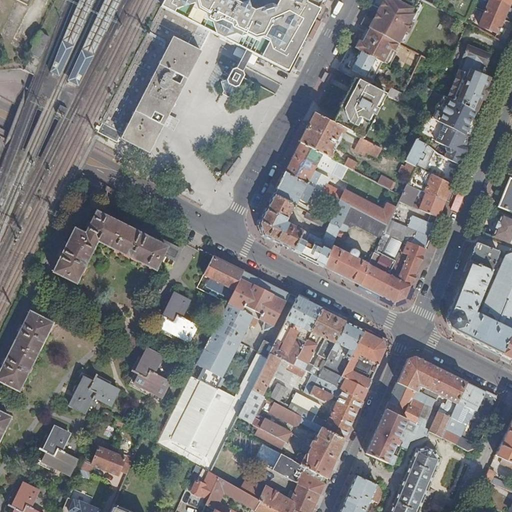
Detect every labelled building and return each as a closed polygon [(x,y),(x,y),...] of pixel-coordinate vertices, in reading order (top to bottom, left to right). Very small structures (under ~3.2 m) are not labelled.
[(77,0),(58,43),(70,48),(92,0),(77,0)] [(118,0),(102,0),(78,52),(90,57),(118,0)] [(165,0),(163,5),(212,32),(226,39),(237,45),(247,50),(254,53),(289,71),(324,0),(165,0)] [(416,0),(374,0),(372,5),(380,10),(370,29),(395,42),(400,45),(407,31),(409,32),(412,26),(410,25),(414,19),(409,16),(412,9),(416,0)] [(498,0),(490,0),(486,11),(504,19),(510,5),(498,0)] [(205,60),(202,53),(212,32),(163,5),(103,123),(104,124),(99,133),(101,135),(119,144),(124,134),(125,135),(125,136),(152,150),(166,123),(177,102),(184,88),(194,82),(192,73),(200,71),(197,61),(205,60)] [(417,12),(412,9),(409,16),(414,19),(417,12)] [(504,19),(486,11),(480,25),(498,33),(504,19)] [(395,42),(370,30),(359,51),(360,51),(376,59),(384,63),(391,49),(394,43),(395,42)] [(490,56),(459,42),(448,65),(450,66),(452,64),(460,68),(458,74),(490,91),(493,84),(479,78),(485,66),(486,66),(490,56)] [(236,72),(242,76),(254,53),(247,50),(236,72)] [(376,59),(360,51),(353,64),(351,63),(349,67),(351,68),(351,69),(367,78),(376,59)] [(224,94),(225,94),(231,97),(233,94),(241,91),(239,86),(244,77),(242,76),(236,72),(233,71),(228,80),(223,82),(226,91),(224,94)] [(399,101),(411,79),(411,77),(404,73),(392,97),(399,101)] [(486,102),(490,91),(458,74),(448,98),(450,99),(475,111),(479,99),(486,102)] [(359,80),(347,104),(336,125),(345,130),(358,137),(370,113),(373,115),(376,108),(374,107),(382,92),(359,80)] [(477,112),(475,111),(450,99),(439,121),(471,137),(475,128),(475,127),(474,122),(472,121),(477,112)] [(308,128),(301,143),(332,159),(343,137),(341,136),(343,133),(344,132),(345,130),(336,125),(315,115),(308,128)] [(464,155),(471,137),(439,121),(429,116),(417,140),(428,145),(435,151),(440,156),(445,146),(450,148),(448,153),(448,154),(454,157),(457,152),(464,155)] [(377,157),(381,148),(361,138),(355,151),(365,155),(367,151),(377,157)] [(428,145),(417,140),(406,161),(409,163),(417,166),(426,171),(430,161),(435,151),(428,145)] [(328,194),(339,200),(342,193),(327,184),(330,178),(315,170),(317,167),(343,180),(349,168),(345,166),(332,159),(301,143),(293,157),(285,172),(310,185),(328,194)] [(349,168),(355,171),(358,163),(350,159),(349,160),(348,160),(345,166),(349,168)] [(411,178),(417,166),(409,163),(406,168),(404,167),(401,173),(411,178)] [(451,186),(452,184),(426,171),(417,166),(411,178),(408,185),(420,190),(426,193),(445,201),(446,199),(451,186)] [(278,186),(274,194),(295,206),(296,206),(298,201),(306,205),(313,193),(307,190),(310,185),(285,172),(278,186)] [(382,185),(391,190),(395,183),(383,176),(380,181),(379,181),(378,183),(382,185)] [(511,211),(511,178),(510,178),(498,206),(511,211)] [(400,201),(403,195),(391,190),(382,185),(376,197),(388,203),(384,211),(346,192),(341,201),(351,206),(388,225),(391,219),(400,201)] [(420,190),(408,185),(403,195),(400,201),(412,206),(420,190)] [(456,188),(451,186),(446,199),(450,201),(452,196),(452,197),(456,188)] [(442,208),(445,201),(426,193),(419,209),(439,217),(442,208)] [(331,251),(333,246),(336,241),(341,229),(331,224),(323,241),(287,222),(295,206),(274,194),(267,209),(259,224),(263,236),(294,251),(300,239),(307,243),(309,240),(315,243),(331,251)] [(341,229),(351,206),(341,201),(339,200),(328,194),(326,198),(332,202),(333,200),(340,204),(331,224),(341,229)] [(383,237),(388,225),(351,206),(341,229),(336,241),(339,243),(345,241),(348,234),(347,234),(351,226),(357,224),(383,237)] [(176,259),(182,247),(162,237),(159,243),(97,212),(86,234),(75,229),(54,272),(76,283),(98,241),(156,270),(164,254),(176,259)] [(511,217),(502,214),(493,235),(511,242),(511,217)] [(422,257),(435,225),(413,215),(408,227),(391,219),(388,225),(383,237),(373,257),(371,261),(370,264),(360,284),(359,288),(376,296),(378,293),(387,297),(396,302),(406,298),(422,257)] [(309,258),(325,266),(331,251),(315,243),(313,246),(307,243),(300,239),(294,251),(309,258)] [(467,266),(490,274),(499,253),(499,251),(477,242),(472,254),(467,266)] [(339,274),(360,284),(370,264),(353,256),(355,253),(355,251),(354,249),(351,248),(349,248),(348,250),(347,252),(347,253),(333,246),(331,251),(325,266),(339,274)] [(481,316),(511,330),(511,253),(507,255),(505,256),(486,301),(481,311),(481,316)] [(228,263),(214,256),(206,270),(216,275),(214,279),(236,290),(245,271),(228,263)] [(490,274),(467,266),(462,278),(457,290),(480,299),(483,292),(484,292),(487,285),(486,285),(490,274)] [(291,294),(245,271),(236,290),(229,303),(198,365),(223,377),(254,316),(256,317),(258,312),(261,314),(259,319),(274,327),(291,294)] [(511,332),(511,330),(481,316),(474,313),(480,299),(457,290),(446,318),(451,330),(473,341),(502,355),(511,332)] [(182,318),(191,301),(175,292),(162,317),(168,320),(164,329),(192,343),(200,327),(182,318)] [(322,310),(298,298),(275,344),(270,353),(294,365),(307,339),(308,337),(322,310)] [(331,351),(346,322),(322,310),(308,337),(312,339),(313,337),(317,339),(319,336),(327,340),(324,345),(329,347),(328,349),(331,351)] [(0,380),(20,390),(53,323),(30,311),(0,372),(0,380)] [(342,376),(364,331),(346,322),(331,351),(328,358),(319,377),(337,386),(342,376)] [(344,378),(368,389),(386,348),(384,341),(364,331),(342,376),(344,378)] [(511,332),(502,355),(511,359),(511,332)] [(270,353),(275,344),(270,342),(265,339),(252,367),(261,371),(270,353)] [(294,365),(306,371),(309,366),(308,363),(318,345),(307,339),(294,365)] [(163,398),(171,381),(155,373),(164,356),(148,348),(136,372),(140,374),(135,383),(163,398)] [(252,390),(263,396),(274,375),(277,377),(279,377),(282,376),(286,368),(293,372),(303,377),(306,371),(294,365),(270,353),(261,371),(252,390)] [(309,373),(312,374),(319,377),(328,358),(320,355),(315,367),(313,366),(309,373)] [(446,405),(455,409),(467,382),(441,369),(416,357),(409,360),(404,371),(398,383),(416,392),(417,391),(419,386),(427,389),(426,392),(429,394),(430,391),(438,395),(437,399),(440,401),(442,397),(448,400),(446,405)] [(223,377),(198,365),(192,376),(217,389),(223,377)] [(210,472),(225,443),(230,434),(233,427),(238,417),(252,390),(261,371),(252,367),(236,397),(236,396),(235,398),(217,389),(192,376),(158,442),(197,464),(210,472)] [(286,368),(282,376),(288,381),(293,372),(286,368)] [(279,405),(345,439),(363,399),(341,389),(337,386),(319,377),(312,374),(304,391),(325,402),(333,398),(333,396),(339,398),(328,422),(316,416),(321,405),(296,394),(290,406),(281,401),(279,405)] [(111,406),(120,389),(96,377),(93,381),(84,376),(70,405),(86,413),(94,397),(111,406)] [(341,389),(363,399),(365,395),(368,389),(344,378),(343,380),(345,381),(341,389)] [(486,392),(467,382),(455,409),(443,437),(468,451),(479,446),(461,437),(471,419),(482,424),(486,415),(488,416),(497,397),(486,392)] [(279,402),(287,388),(278,383),(270,397),(279,402)] [(416,392),(398,383),(394,393),(386,410),(425,429),(438,401),(417,391),(416,392)] [(256,413),(264,397),(263,396),(252,390),(238,417),(259,428),(255,434),(282,449),(286,442),(291,433),(266,419),(256,413)] [(293,460),(327,478),(345,439),(279,405),(274,402),(269,412),(295,426),(299,424),(300,422),(319,432),(315,441),(313,440),(310,447),(311,448),(308,454),(305,456),(304,457),(299,454),(296,459),(294,458),(293,460)] [(455,409),(446,405),(443,404),(430,431),(443,437),(455,409)] [(428,437),(430,431),(425,429),(386,410),(369,449),(366,455),(367,455),(375,458),(392,465),(395,464),(398,457),(392,455),(396,445),(397,446),(399,440),(404,442),(401,448),(402,449),(407,450),(410,442),(426,436),(428,437)] [(0,439),(11,417),(0,411),(0,439)] [(511,421),(501,446),(496,456),(503,459),(501,463),(511,468),(511,485),(494,478),(496,472),(489,470),(485,479),(511,491),(511,421)] [(63,451),(71,434),(55,426),(43,450),(47,452),(43,461),(71,476),(78,459),(63,451)] [(235,436),(238,430),(233,427),(230,434),(235,436)] [(92,444),(82,469),(91,473),(95,465),(119,475),(121,470),(128,473),(135,458),(119,451),(120,448),(115,446),(112,452),(92,444)] [(299,483),(320,495),(327,478),(293,460),(268,446),(264,452),(271,456),(266,465),(299,483)] [(426,448),(417,449),(403,483),(391,511),(419,511),(441,459),(436,452),(426,448)] [(197,464),(194,469),(201,472),(198,480),(197,480),(192,491),(193,493),(198,496),(201,494),(209,498),(218,476),(210,472),(197,464)] [(240,489),(246,478),(226,466),(219,477),(240,489)] [(358,476),(357,475),(346,499),(340,511),(375,511),(377,509),(373,508),(371,511),(366,511),(372,500),(379,503),(383,494),(381,486),(366,480),(358,476)] [(300,511),(294,509),(292,511),(281,511),(280,511),(240,489),(219,477),(218,476),(209,498),(207,504),(215,509),(220,511),(236,511),(219,502),(224,491),(261,511),(300,511)] [(240,489),(280,511),(287,499),(247,477),(246,478),(240,489)] [(40,511),(32,508),(40,490),(24,482),(11,507),(15,509),(13,511),(40,511)] [(292,511),(294,509),(300,511),(312,511),(320,495),(299,483),(286,511),(292,511)] [(69,498),(63,511),(99,511),(101,510),(79,501),(79,502),(69,498)]
